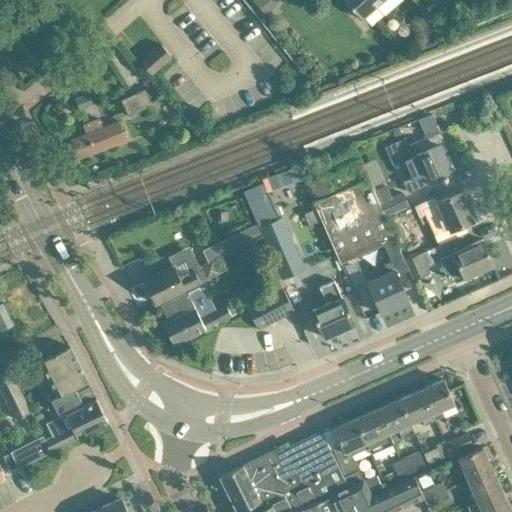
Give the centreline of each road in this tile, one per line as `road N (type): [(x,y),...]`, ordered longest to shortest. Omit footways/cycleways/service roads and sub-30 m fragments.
road 1 (tertiary): [(185,417),(122,370),(0,142)]
road 2 (tertiary): [(185,417),(230,421),(277,409),(461,329)]
road 3 (residential): [(511,447),(461,329)]
